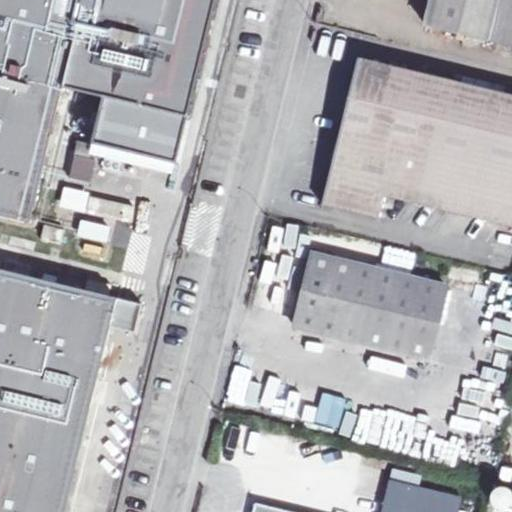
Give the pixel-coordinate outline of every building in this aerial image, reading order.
[(0,0),(0,511),(68,511),(73,496),(120,297),(0,268),(0,215),(33,224),(65,86),(192,118),(220,0),(0,0)] [(511,0),(431,0),(425,26),(511,48),(511,0)] [(511,223),(511,97),(359,61),(326,205),(380,216),(387,194),(511,223)] [(87,179),(92,159),(72,154),(66,174),(87,179)] [(61,185),(56,204),(81,211),(86,191),(61,185)] [(40,240),(62,243),(64,227),(42,224),(40,240)] [(265,265),(294,271),(303,229),(285,225),(279,254),(268,252),(265,265)] [(508,306),(312,260),(296,331),(490,376),(508,306)] [(321,426),(333,397),(311,388),(299,417),(321,426)] [(362,445),(453,460),(458,429),(416,421),(419,402),(375,395),(370,419),(357,417),(360,402),(347,399),(342,428),(364,431),(362,445)] [(241,466),(377,498),(386,460),(249,428),(241,466)] [(266,511),(256,510),(255,511),(459,511),(462,501),(391,484),(383,511),(266,511)]
